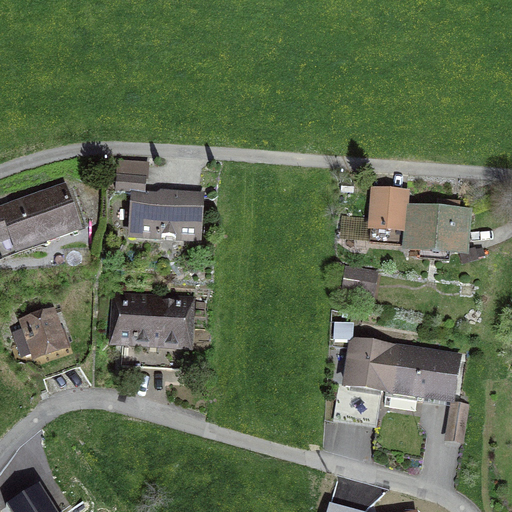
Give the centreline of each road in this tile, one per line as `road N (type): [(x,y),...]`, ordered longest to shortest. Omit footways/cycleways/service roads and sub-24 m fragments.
road 1 (residential): [(0,170),(95,147),(511,177)]
road 2 (residential): [(0,456),(47,406),(96,398),(438,494),(469,511)]
